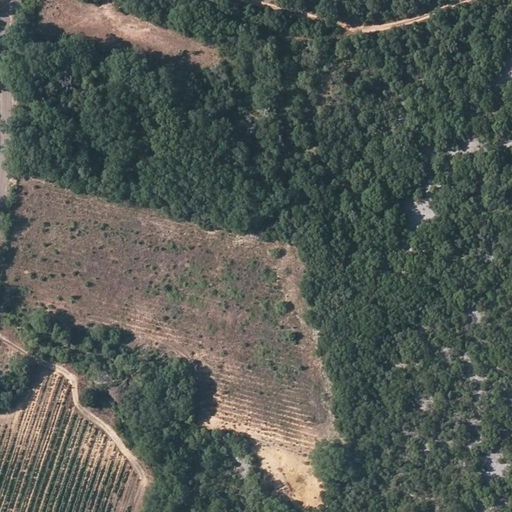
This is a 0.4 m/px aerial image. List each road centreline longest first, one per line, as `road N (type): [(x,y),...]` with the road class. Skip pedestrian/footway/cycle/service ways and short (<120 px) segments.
road 1 (track): [(249,0),(373,30),(465,0)]
road 2 (tertiary): [(0,170),(7,0)]
